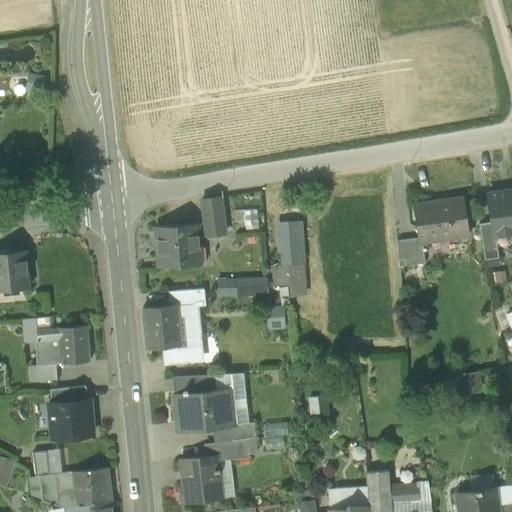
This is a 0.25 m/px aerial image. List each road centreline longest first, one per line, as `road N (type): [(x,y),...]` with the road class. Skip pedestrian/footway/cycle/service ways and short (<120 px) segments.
road 1 (residential): [(111,201),(511,132)]
road 2 (tertiary): [(143,511),(111,201)]
road 3 (tertiary): [(111,201),(85,0)]
